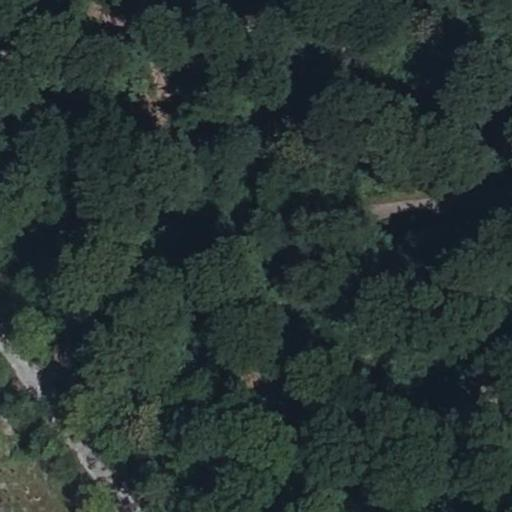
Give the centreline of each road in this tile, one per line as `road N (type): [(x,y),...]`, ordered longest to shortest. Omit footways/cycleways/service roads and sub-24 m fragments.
road 1 (track): [(0,260),(511,201)]
road 2 (track): [(121,511),(0,349)]
